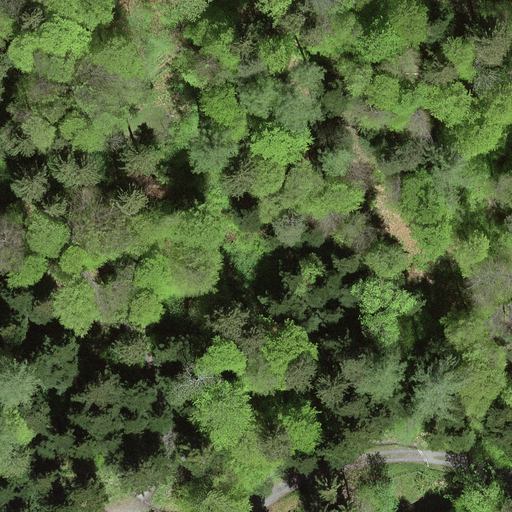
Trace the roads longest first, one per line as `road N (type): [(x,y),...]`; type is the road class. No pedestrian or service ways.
road 1 (track): [(255,0),(151,58),(102,119),(67,198),(66,244),(164,390),(160,451),(135,503)]
road 2 (track): [(511,468),(440,450),(368,450),(280,476),(228,511)]
